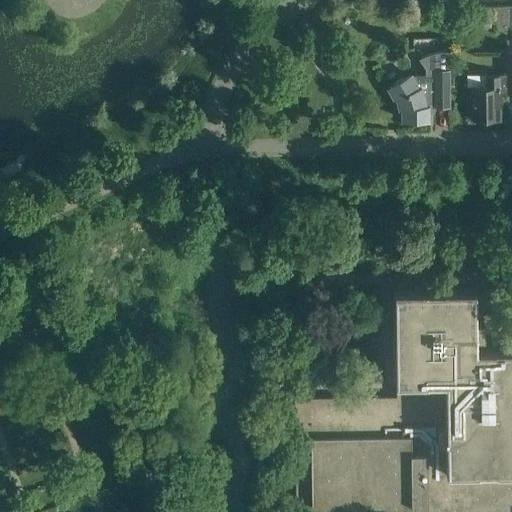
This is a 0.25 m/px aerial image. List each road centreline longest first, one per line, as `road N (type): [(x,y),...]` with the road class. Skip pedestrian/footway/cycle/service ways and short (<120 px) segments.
road 1 (residential): [(511,143),(196,148)]
road 2 (unclassified): [(0,232),(196,148)]
road 3 (residential): [(196,148),(241,53),(304,0)]
